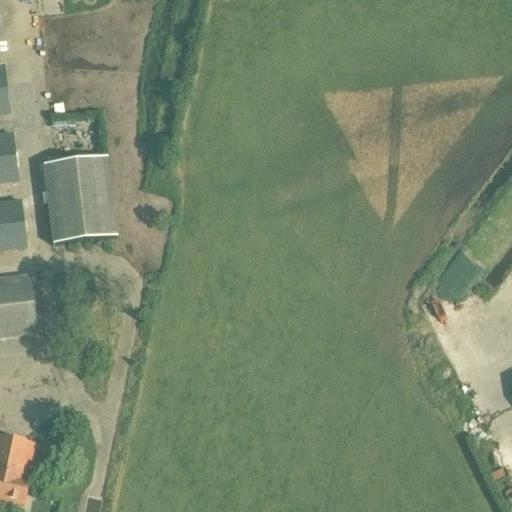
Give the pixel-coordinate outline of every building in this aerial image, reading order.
[(0,136),(0,119),(11,118),(5,68),(0,68),(0,255),(29,252),(22,202),(0,204),(0,188),(20,186),(13,135),(0,136)] [(111,155),(48,165),(59,243),(123,234),(122,227),(111,155)] [(0,341),(39,337),(31,278),(0,281),(0,341)] [(480,337),(503,312),(511,319),(511,303),(500,293),(473,323),(484,332),(479,337),(480,337)] [(0,503),(24,508),(37,450),(0,441),(0,503)]
